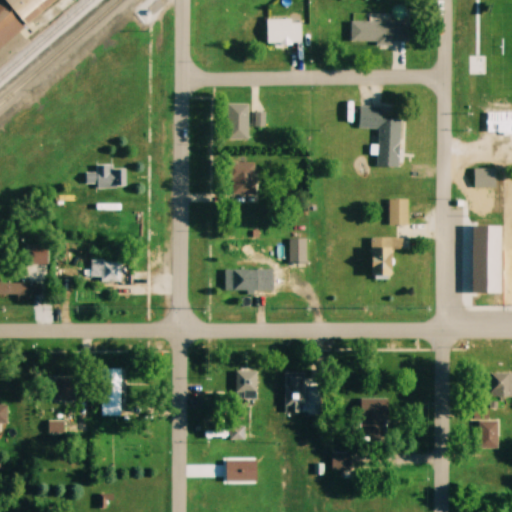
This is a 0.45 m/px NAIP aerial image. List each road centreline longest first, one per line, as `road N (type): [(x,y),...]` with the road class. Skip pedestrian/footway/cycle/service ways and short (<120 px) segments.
road 1 (residential): [(441,511),(449,0)]
road 2 (tertiary): [(184,332),(184,0)]
road 3 (tertiary): [(511,331),(184,332)]
road 4 (residential): [(184,81),(449,78)]
road 5 (residential): [(184,332),(0,332)]
road 6 (residential): [(183,511),(184,332)]
